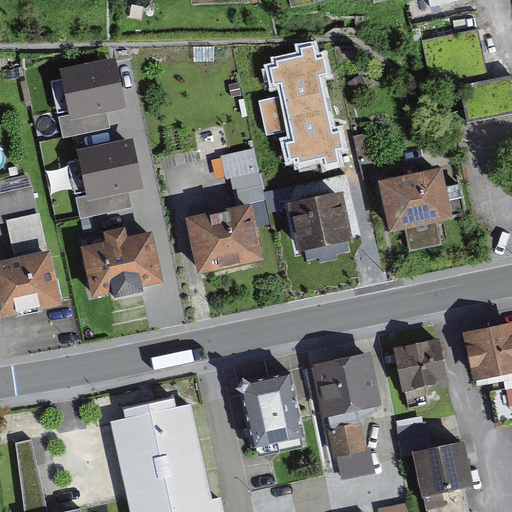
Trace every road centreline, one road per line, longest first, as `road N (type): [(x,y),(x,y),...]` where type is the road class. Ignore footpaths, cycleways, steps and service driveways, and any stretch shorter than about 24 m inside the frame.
road 1 (tertiary): [(208,346),(511,283)]
road 2 (tertiary): [(0,385),(208,346)]
road 3 (unclassified): [(208,346),(242,511)]
